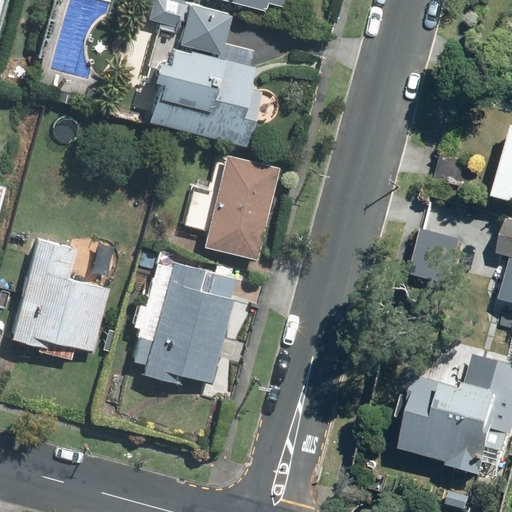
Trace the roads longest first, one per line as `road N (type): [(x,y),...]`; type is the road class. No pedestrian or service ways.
road 1 (residential): [(409,0),(267,511)]
road 2 (residential): [(0,464),(175,511)]
